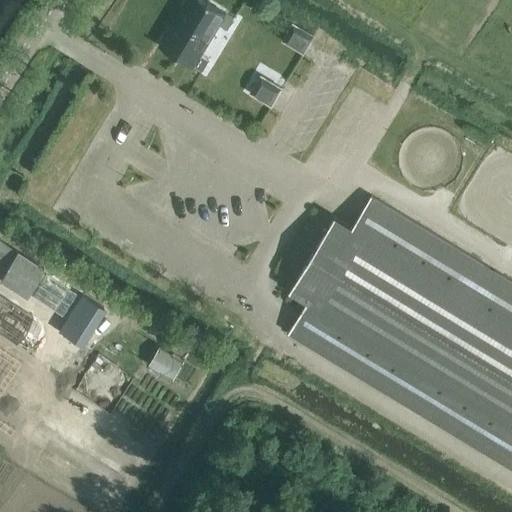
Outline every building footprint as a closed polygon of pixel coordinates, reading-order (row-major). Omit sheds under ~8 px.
[(202,0),(187,0),(161,45),(177,54),(176,56),(178,57),(179,56),(203,71),(210,60),(201,55),(220,24),(228,29),(234,19),(210,4),(211,3),(209,2),(208,3),(202,0)] [(314,35),(294,23),(284,40),(304,53),(314,35)] [(282,88),(262,76),(251,93),(272,105),(282,88)] [(511,280),(372,196),(353,227),(335,217),(291,290),(308,301),(289,333),(511,467),(511,280)] [(16,250),(0,238),(0,281),(25,297),(44,267),(17,249),(16,250)] [(0,293),(0,335),(62,376),(81,347),(51,327),(64,309),(70,312),(58,330),(82,346),(106,309),(83,293),(51,272),(26,311),(0,293)] [(186,360),(160,345),(148,366),(173,380),(186,360)]
